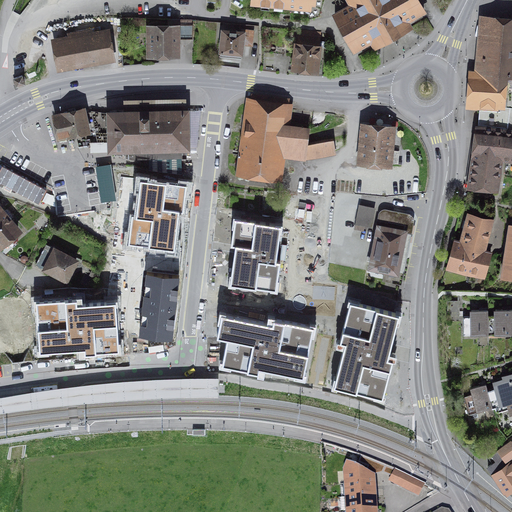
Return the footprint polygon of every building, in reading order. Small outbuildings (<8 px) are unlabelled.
[(251,0),(251,3),(313,9),(314,2),(318,2),(318,0),(251,0)] [(427,10),(421,0),(347,0),(349,3),(333,12),(355,51),(370,43),(373,48),(413,26),(409,20),(427,10)] [(511,20),(481,18),(476,74),(470,73),(467,110),(499,113),(499,111),(505,111),(508,81),(511,80),(511,20)] [(183,26),(149,26),(149,57),(183,56),(183,26)] [(245,28),(220,26),(218,52),(243,54),(245,28)] [(109,32),(56,40),(60,67),(113,60),(109,32)] [(323,43),(293,39),(290,68),(320,71),(323,43)] [(22,76),(14,77),(16,85),(24,84),(22,76)] [(293,102),(245,95),(235,174),(282,180),(286,157),(306,159),(337,152),(334,137),(309,142),(310,125),(290,122),(293,102)] [(186,96),(127,97),(123,97),(123,107),(186,106),(186,96)] [(90,132),(84,105),(50,112),(55,139),(90,132)] [(190,147),(189,105),(186,106),(123,107),(104,107),(105,149),(190,147)] [(391,127),(363,124),(360,162),(388,165),(391,127)] [(496,187),(499,159),(511,160),(511,132),(503,131),(479,128),(479,131),(477,131),(475,148),(476,148),(471,183),(496,187)] [(397,177),(399,150),(393,150),(391,176),(397,177)] [(96,166),(101,202),(116,200),(111,163),(96,166)] [(145,334),(140,334),(147,271),(178,275),(181,247),(178,247),(183,210),(179,210),(175,238),(177,238),(176,250),(168,249),(169,247),(134,243),(134,244),(126,243),(128,232),(130,232),(132,214),(136,214),(139,188),(137,188),(138,178),(121,176),(113,248),(125,250),(124,256),(112,255),(107,298),(117,298),(118,303),(116,303),(118,341),(121,341),(121,350),(144,350),(145,334)] [(139,176),(138,178),(137,188),(139,188),(136,214),(132,214),(130,232),(128,232),(126,243),(134,244),(134,243),(169,247),(168,249),(176,250),(177,238),(175,238),(179,210),(183,210),(185,194),(187,194),(188,182),(181,181),(181,183),(146,179),(146,177),(139,176)] [(294,205),(297,207),(301,207),(304,205),(306,201),(304,198),(302,196),(298,195),(295,197),(293,201),(294,205)] [(323,224),(325,196),(305,196),(304,198),(306,201),(304,205),(304,209),(303,223),(323,224)] [(410,213),(385,207),(380,208),(377,212),(366,275),(403,283),(415,222),(415,216),(410,213)] [(0,244),(18,229),(0,209),(0,244)] [(498,224),(471,216),(463,246),(456,244),(450,265),(485,274),(498,224)] [(239,228),(233,227),(231,244),(235,245),(231,273),(236,274),(235,283),(271,289),(272,279),(277,280),(280,260),(276,260),(279,233),(274,233),(276,223),(240,218),(239,228)] [(511,224),(507,224),(503,253),(508,254),(506,270),(508,270),(507,277),(511,277),(511,224)] [(296,226),(286,225),(286,233),(295,233),(296,226)] [(36,264),(66,279),(76,260),(46,245),(36,264)] [(178,275),(147,271),(140,334),(145,334),(172,337),(179,275),(178,275)] [(39,298),(33,298),(34,309),(37,309),(39,347),(37,347),(38,352),(49,352),(49,350),(79,348),(80,355),(85,355),(85,353),(115,350),(115,352),(121,352),(121,350),(121,341),(118,341),(116,303),(118,303),(117,298),(107,298),(106,298),(106,300),(82,302),(81,294),(76,295),(76,297),(39,300),(39,298)] [(460,318),(460,300),(449,300),(449,318),(460,318)] [(339,377),(337,386),(374,395),(375,392),(383,395),(393,358),(387,357),(397,322),(393,321),(396,313),(358,303),(358,306),(349,304),(340,340),(345,342),(336,376),(339,377)] [(511,309),(488,310),(488,336),(511,335),(511,309)] [(464,336),(488,336),(488,310),(464,310),(464,336)] [(272,323),(225,314),(223,322),(219,322),(217,335),(227,337),(222,361),(231,363),(230,366),(259,372),(259,367),(295,374),(295,371),(304,373),(311,335),(309,334),(310,325),(273,318),(272,323)] [(511,402),(511,372),(506,375),(507,378),(494,381),(500,405),(511,402)] [(0,413),(61,406),(120,399),(179,396),(219,397),(219,381),(179,381),(121,383),(61,389),(0,399),(0,413)] [(493,408),(486,383),(471,388),(473,394),(462,397),(468,415),(493,408)] [(511,453),(511,438),(510,435),(497,444),(498,445),(488,452),(492,458),(487,461),(491,468),(504,488),(511,482),(511,455),(511,454),(511,453)] [(345,470),(346,484),(373,482),(372,475),(348,464),(345,470)] [(426,483),(394,469),(388,482),(419,497),(426,483)] [(374,496),(373,482),(346,484),(347,498),(374,496)] [(375,509),(374,496),(347,498),(348,511),(375,509)]
